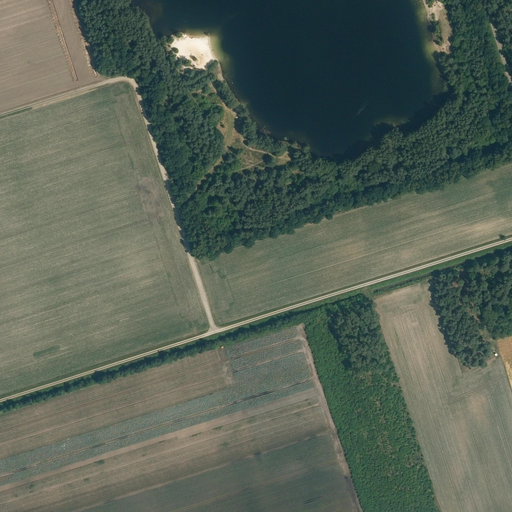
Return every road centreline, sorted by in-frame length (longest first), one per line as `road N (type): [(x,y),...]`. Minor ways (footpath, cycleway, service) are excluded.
road 1 (unclassified): [(511,239),(0,399)]
road 2 (track): [(214,331),(129,79),(0,115)]
